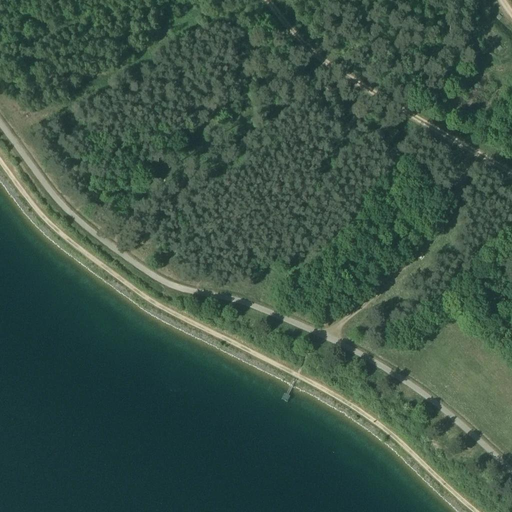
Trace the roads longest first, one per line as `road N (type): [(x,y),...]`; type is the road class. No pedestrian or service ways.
road 1 (track): [(474,511),(350,407),(149,303),(88,258),(48,223),(0,159)]
road 2 (track): [(511,180),(330,70),(268,0)]
road 3 (track): [(326,337),(430,240),(471,156)]
